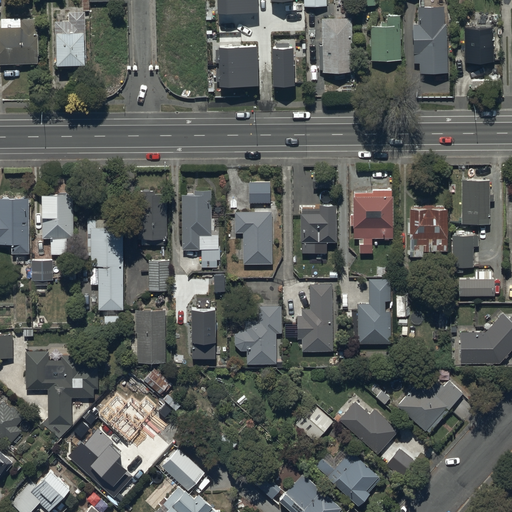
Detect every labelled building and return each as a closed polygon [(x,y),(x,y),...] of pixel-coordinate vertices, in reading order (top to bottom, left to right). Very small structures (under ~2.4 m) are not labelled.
[(217,22),(215,0),(198,0),(199,3),(206,3),(206,7),(202,8),(202,14),(207,13),(207,23),(217,22)] [(256,0),(216,0),(217,10),(257,9),(256,0)] [(444,5),(418,6),(418,23),(413,23),(414,62),(419,62),(419,71),(448,71),(446,22),(444,22),(444,5)] [(55,38),(56,66),(86,65),(85,12),(69,13),(69,21),(54,21),(54,38),(55,38)] [(168,37),(168,60),(175,60),(175,76),(187,76),(187,75),(206,75),(206,16),(188,16),(188,29),(174,29),(174,37),(168,37)] [(381,27),(370,27),(371,60),(399,60),(398,16),(386,16),(386,23),(380,23),(381,27)] [(351,17),(321,18),(322,46),(318,46),(318,70),(323,70),(323,73),(353,72),(351,17)] [(0,27),(0,64),(38,63),(37,20),(21,20),(21,27),(0,27)] [(491,27),(463,28),(463,61),(491,60),(491,27)] [(121,32),(91,33),(92,77),(122,76),(121,64),(126,64),(126,53),(122,53),(121,32)] [(257,43),(219,44),(220,83),(258,82),(257,43)] [(294,45),(272,45),(273,83),(294,82),(294,45)] [(312,173),(312,188),(333,188),(333,173),(312,173)] [(490,228),(490,177),(460,177),(460,222),(469,222),(469,228),(490,228)] [(248,182),(248,203),(270,203),(269,181),(248,182)] [(180,198),(180,252),(218,252),(218,233),(211,233),(211,193),(194,193),(194,198),(180,198)] [(352,228),(353,241),(358,241),(358,255),(370,255),(370,241),(390,241),(390,199),(389,199),(389,193),(372,193),(372,196),(352,196),(352,218),(349,218),(349,228),(352,228)] [(71,196),(40,196),(40,240),(48,240),(48,258),(65,257),(64,240),(71,240),(71,196)] [(136,197),(136,242),(139,242),(139,248),(164,248),(164,242),(166,242),(166,197),(136,197)] [(28,268),(28,199),(0,199),(0,245),(10,246),(10,256),(13,256),(13,268),(28,268)] [(327,241),(336,241),(336,203),(318,203),(318,212),(301,212),(301,253),(327,253),(327,241)] [(444,254),(444,211),(408,211),(408,260),(421,260),(421,255),(444,254)] [(271,214),(236,214),(236,233),(244,233),(245,265),(272,264),(271,214)] [(120,226),(105,226),(105,221),(85,221),(85,258),(87,258),(87,269),(96,269),(96,314),(120,313),(120,226)] [(450,239),(450,270),(471,270),(471,250),(475,250),(475,238),(450,239)] [(52,263),(30,263),(30,284),(52,283),(52,263)] [(148,294),(168,294),(168,264),(148,264),(148,294)] [(311,268),(311,280),(330,280),(330,268),(311,268)] [(459,297),(495,296),(495,279),(459,279),(459,297)] [(356,347),(389,347),(388,282),(369,282),(369,306),(356,306),(356,347)] [(303,355),(332,355),(332,287),(310,287),(310,312),(303,312),(303,319),(299,319),(299,343),(303,343),(303,355)] [(216,307),(193,307),(193,357),(216,357),(216,307)] [(246,354),(249,354),(249,367),(276,367),(276,336),(281,336),(281,309),(261,309),(261,323),(245,323),(245,332),(241,332),(241,339),(235,339),(235,348),(241,348),(241,354),(246,354)] [(164,369),(164,313),(136,313),(136,369),(164,369)] [(458,336),(458,366),(500,366),(511,352),(511,316),(507,322),(501,316),(483,335),(458,336)] [(102,320),(102,331),(119,331),(118,320),(102,320)] [(0,360),(11,360),(11,338),(0,337),(0,360)] [(46,393),(46,421),(40,427),(52,437),(61,427),(68,427),(68,402),(90,402),(90,392),(95,392),(95,367),(90,367),(90,358),(64,358),(64,363),(45,363),(45,355),(30,355),(30,363),(24,363),(24,393),(46,393)] [(396,410),(423,433),(424,432),(427,435),(461,396),(447,384),(441,391),(428,380),(421,388),(418,385),(396,410)] [(117,393),(100,412),(130,439),(158,406),(147,397),(141,404),(132,396),(127,402),(117,393)] [(356,402),(340,420),(378,454),(399,431),(375,409),(370,415),(356,402)] [(292,423),(314,443),(332,422),(309,403),(292,423)] [(0,438),(3,442),(5,440),(10,445),(20,434),(14,429),(22,420),(3,404),(0,407),(0,438)] [(82,443),(70,456),(114,496),(132,477),(115,461),(122,453),(97,431),(84,445),(82,443)] [(399,448),(387,464),(403,476),(415,459),(399,448)] [(161,468),(187,492),(205,472),(178,449),(161,468)] [(326,481),(358,509),(369,497),(366,494),(379,479),(350,453),(338,467),(327,458),(317,469),(328,479),(326,481)] [(0,479),(12,466),(0,455),(0,479)] [(48,473),(32,491),(24,485),(9,503),(18,511),(28,511),(36,504),(45,511),(47,511),(67,490),(48,473)] [(279,503),(288,511),(340,511),(342,510),(303,476),(279,503)] [(271,501),(279,491),(265,479),(257,488),(271,501)] [(210,511),(213,509),(198,495),(193,501),(178,488),(157,511),(210,511)]
